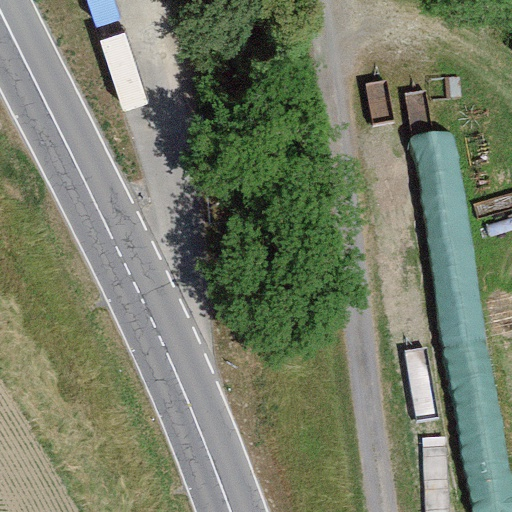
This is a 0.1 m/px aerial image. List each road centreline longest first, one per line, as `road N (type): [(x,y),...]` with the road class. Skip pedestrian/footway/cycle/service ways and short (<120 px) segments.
road 1 (secondary): [(1,0),(148,305),(233,511)]
road 2 (unclassified): [(334,0),(378,511)]
